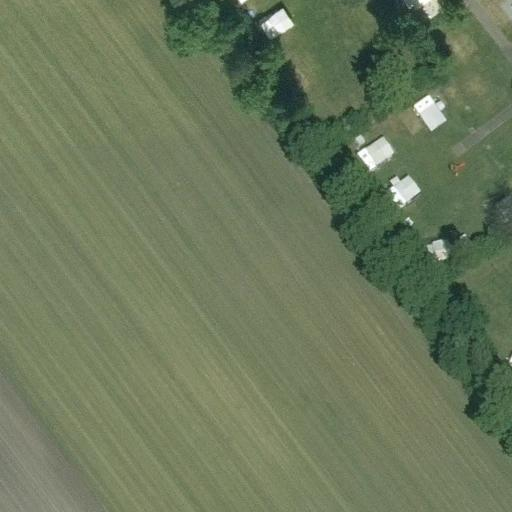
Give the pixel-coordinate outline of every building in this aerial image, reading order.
[(396,0),(393,2),(403,15),(410,11),(419,23),(447,2),(445,0),(396,0)] [(437,41),(446,62),(468,52),(459,32),(437,41)] [(475,96),(490,88),(480,71),(465,79),(475,96)] [(418,183),(393,198),(402,212),(427,197),(418,183)] [(491,191),(476,201),(492,226),(508,216),(491,191)] [(482,324),(498,315),(487,296),(472,305),(482,324)]
